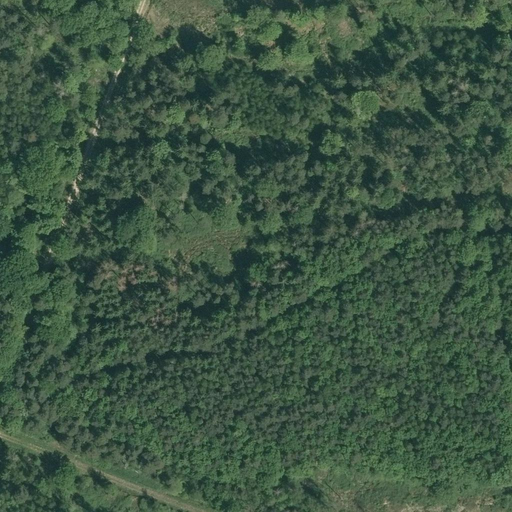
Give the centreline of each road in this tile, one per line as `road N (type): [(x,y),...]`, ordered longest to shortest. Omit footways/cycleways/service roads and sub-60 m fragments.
road 1 (track): [(144,0),(0,395)]
road 2 (track): [(0,427),(222,511)]
